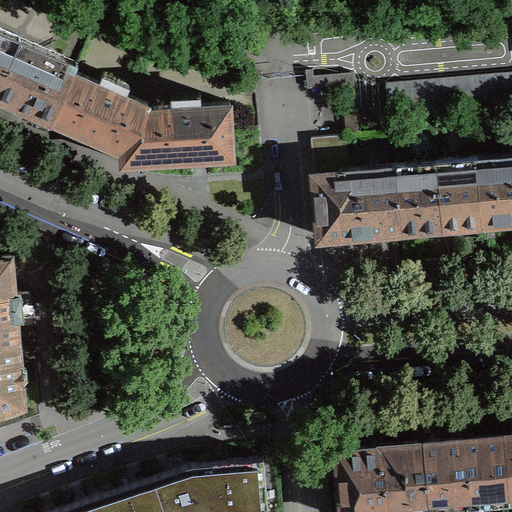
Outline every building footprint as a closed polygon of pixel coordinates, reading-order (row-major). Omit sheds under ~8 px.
[(0,79),(16,43),(0,35),(0,79)] [(73,68),(16,43),(0,79),(0,94),(17,102),(16,103),(23,106),(29,109),(30,107),(52,117),(73,68)] [(139,145),(146,105),(147,101),(73,68),(52,117),(81,130),(122,148),(123,160),(140,158),(139,145)] [(313,68),(306,68),(307,86),(343,83),(347,130),(358,129),(353,71),(313,74),(313,68)] [(511,103),(511,70),(386,82),(389,114),(511,103)] [(146,105),(139,145),(140,158),(200,155),(233,153),(230,100),(146,105)] [(313,213),(318,213),(319,233),(341,232),(342,233),(343,234),(355,233),(356,232),(357,231),(357,230),(361,230),(365,230),(366,231),(367,232),(379,231),(380,230),(381,229),(381,228),(402,226),(397,169),(349,173),(345,133),(311,136),(314,171),(316,192),(311,192),(313,213)] [(442,223),(437,165),(436,157),(396,161),(397,169),(402,226),(412,226),(422,225),(423,226),(424,227),(437,226),(437,225),(438,224),(438,223),(442,223)] [(511,159),(477,162),(482,220),(486,219),(486,220),(487,221),(488,222),(502,221),(511,219),(511,159)] [(462,222),(462,221),(472,220),(482,220),(477,162),(437,165),(442,223),(446,223),(447,224),(448,225),(461,224),(461,223),(462,222)] [(30,301),(30,292),(29,290),(27,290),(21,290),(15,291),(11,253),(0,253),(0,341),(19,340),(17,316),(23,315),(29,314),(31,313),(31,312),(30,301)] [(19,340),(0,341),(0,412),(24,403),(23,380),(27,376),(26,367),(21,363),(19,340)] [(464,435),(469,493),(509,490),(504,432),(475,434),(464,435)] [(423,439),(428,497),(469,493),(464,435),(454,436),(443,437),(442,436),(441,435),(429,436),(429,437),(427,438),(427,439),(423,439)] [(428,497),(423,439),(419,439),(418,438),(417,437),(405,438),(404,439),(403,440),(404,441),(394,441),(383,442),(383,444),(388,500),(428,497)] [(388,500),(383,444),(350,447),(338,448),(340,473),(335,473),(337,493),(342,493),(343,511),(368,511),(368,510),(376,509),(376,501),(388,500)] [(207,459),(211,511),(268,511),(263,454),(233,457),(207,459)] [(173,466),(187,511),(211,511),(207,459),(191,460),(183,463),(173,466)] [(187,511),(173,466),(154,473),(143,476),(155,511),(187,511)] [(155,511),(143,476),(124,483),(114,486),(122,511),(155,511)] [(122,511),(114,486),(94,493),(85,496),(90,511),(122,511)] [(90,511),(85,496),(65,502),(55,505),(57,511),(90,511)]
